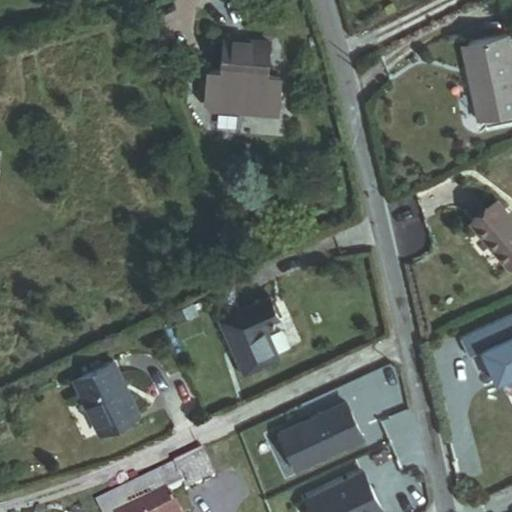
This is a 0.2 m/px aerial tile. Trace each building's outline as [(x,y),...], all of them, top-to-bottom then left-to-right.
[(88,0),(92,9),(115,0),(88,0)] [(511,54),(511,35),(507,37),(507,34),(463,42),(477,120),(511,113),(511,62),(511,55),(511,54)] [(268,76),(272,43),(226,38),(222,70),(209,69),(206,99),(211,105),(245,109),(250,106),(272,108),(278,103),(282,77),(268,76)] [(318,203),(330,210),(340,191),(328,184),(318,203)] [(471,222),(506,266),(511,262),(511,217),(498,200),(471,222)] [(244,379),(279,363),(265,332),(282,324),(273,303),(220,328),(244,379)] [(480,349),(505,338),(498,324),(473,336),(480,349)] [(497,386),(511,379),(511,334),(505,338),(480,349),(497,386)] [(104,434),(141,416),(114,360),(76,378),(104,434)] [(344,403),(271,430),(296,469),(362,438),(344,403)] [(174,511),(167,496),(183,489),(186,495),(216,481),(205,456),(96,506),(99,511),(174,511)] [(379,511),(365,465),(305,494),(313,511),(379,511)]
